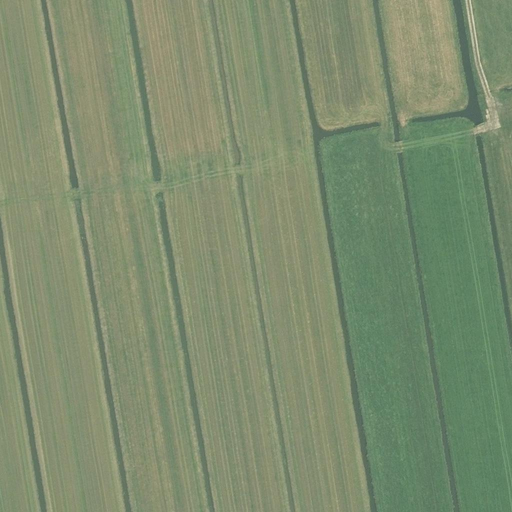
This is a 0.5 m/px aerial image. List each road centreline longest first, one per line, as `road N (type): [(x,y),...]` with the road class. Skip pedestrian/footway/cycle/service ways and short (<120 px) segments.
road 1 (track): [(117,0),(147,184),(253,165)]
road 2 (track): [(465,133),(492,117),(468,0)]
